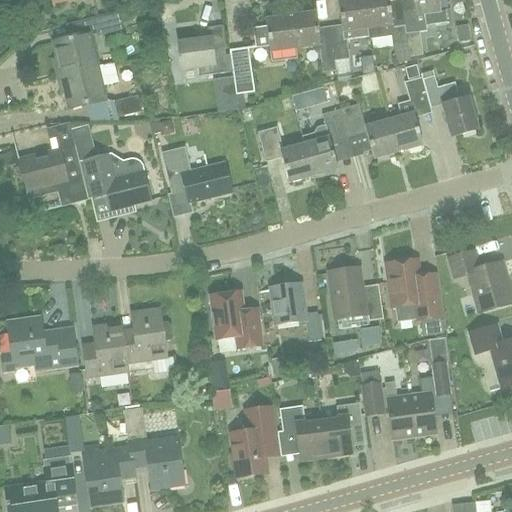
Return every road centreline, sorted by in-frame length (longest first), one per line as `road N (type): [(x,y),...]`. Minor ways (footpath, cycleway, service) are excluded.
road 1 (residential): [(511,170),(167,264),(20,270),(0,261)]
road 2 (unclassified): [(511,449),(287,511)]
